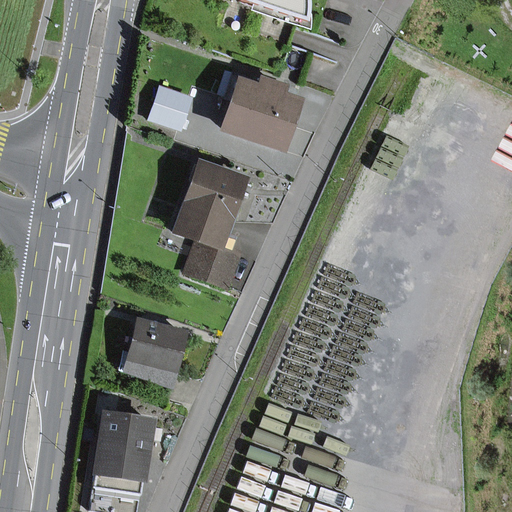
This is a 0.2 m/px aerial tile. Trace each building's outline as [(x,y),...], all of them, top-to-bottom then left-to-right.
[(276,0),(215,0),(271,17),(276,0)] [(310,104),(231,78),(207,152),(286,177),(310,104)] [(243,202),(189,187),(175,234),(229,250),(243,202)] [(237,265),(189,254),(182,279),(231,291),(237,265)] [(185,338),(131,325),(119,379),(173,391),(185,338)] [(135,511),(148,429),(98,422),(84,511),(135,511)]
